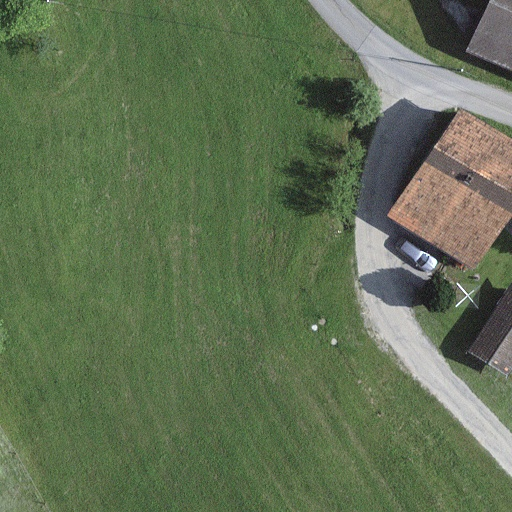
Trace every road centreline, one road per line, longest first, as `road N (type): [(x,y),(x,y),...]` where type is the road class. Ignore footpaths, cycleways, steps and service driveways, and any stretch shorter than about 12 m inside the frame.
road 1 (track): [(511,465),(386,314),(374,207),(401,61)]
road 2 (unclassified): [(511,105),(401,61),(340,0)]
